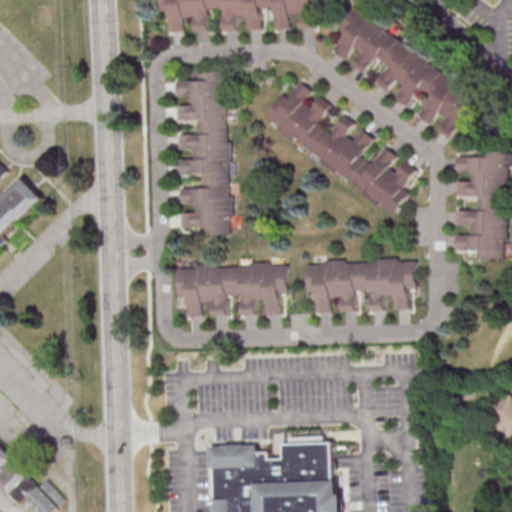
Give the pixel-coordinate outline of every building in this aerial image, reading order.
[(276,27),(276,6),(262,7),(263,28),(249,28),(248,14),(237,14),(238,29),(224,29),(223,8),(208,8),(209,30),(195,30),(194,15),(185,16),(185,29),(170,30),(169,9),(161,9),(160,0),(323,0),(323,5),(316,5),(317,27),(302,27),(301,13),(291,13),(292,27),(276,27)] [(419,48),(435,60),(433,63),(459,83),(461,80),(477,92),(474,95),(490,107),(474,128),(467,123),(454,140),(442,131),(451,120),(443,114),(434,126),(423,117),(437,100),(425,90),(412,107),(400,98),(409,88),(401,81),(392,93),(381,85),(394,67),(382,58),(369,74),(357,65),(366,54),(358,48),(349,60),(338,51),(351,34),(343,28),(360,7),(374,19),(377,15),(393,27),(390,31),(417,51),(419,48)] [(182,187),(203,186),(202,172),(182,173),(181,158),(195,157),(194,147),(180,148),(180,134),(201,133),(200,118),(179,119),(178,105),(193,104),(192,94),(179,94),(178,79),(198,78),(198,71),(224,70),(227,141),(231,141),(232,161),(228,161),(230,196),(234,195),(235,214),(230,214),(231,232),(205,233),(205,226),(183,227),(183,212),(197,212),(196,202),(182,202),(182,187)] [(337,172),(321,160),(323,158),(296,137),(295,140),(279,128),(281,125),(266,114),(283,93),(289,97),(302,81),(313,90),(305,101),(313,107),(321,96),(333,105),(321,121),(332,130),(345,114),(357,123),(348,134),(355,140),(365,128),(376,137),(363,154),(374,162),(387,145),(399,155),(390,167),(398,173),(407,161),(419,170),(406,186),(412,191),(396,213),(382,202),(380,205),(364,193),(366,190),(339,170),(337,172)] [(511,241),(509,241),(509,260),(483,259),(483,251),(461,251),(462,237),(476,237),(476,228),(461,228),(462,212),(483,212),(483,197),(462,197),(462,183),(477,183),(477,173),(461,173),(461,157),(483,157),(483,149),(510,149),(509,168),(511,168),(511,188),(509,188),(509,222),(511,222),(511,241)] [(0,160),(9,170),(0,178),(0,160)] [(44,197),(22,219),(21,217),(4,234),(9,239),(1,246),(0,245),(0,199),(24,176),(44,197)] [(327,259),(347,259),(347,262),(380,261),(380,258),(400,257),(400,260),(418,260),(419,287),(411,287),(412,308),(396,308),(396,294),(386,294),(387,309),(372,309),(372,288),(357,288),(358,309),(343,310),(343,296),(332,296),(333,310),(319,311),(318,290),(310,290),(309,263),(327,262),(327,259)] [(244,313),(243,294),(228,294),(229,314),(215,314),(214,300),(204,300),(205,316),(190,316),(189,296),(181,296),(180,268),(198,267),(198,263),(218,263),(218,266),(252,265),(251,262),(271,261),(272,264),(289,264),(290,292),(282,292),(283,311),(268,312),(267,298),(258,299),(258,313),(244,313)] [(511,393),(489,407),(503,432),(509,428),(511,433),(511,393)] [(0,485),(0,440),(30,473),(29,474),(39,485),(19,503),(9,492),(8,494),(0,485)] [(211,511),(211,498),(217,498),(216,467),(212,467),(212,445),(259,444),(259,451),(270,451),(270,458),(285,458),(285,442),(332,441),(334,479),(339,479),(339,494),(344,494),(344,511),(211,511)] [(68,499),(54,511),(44,511),(29,497),(48,479),(68,499)]
